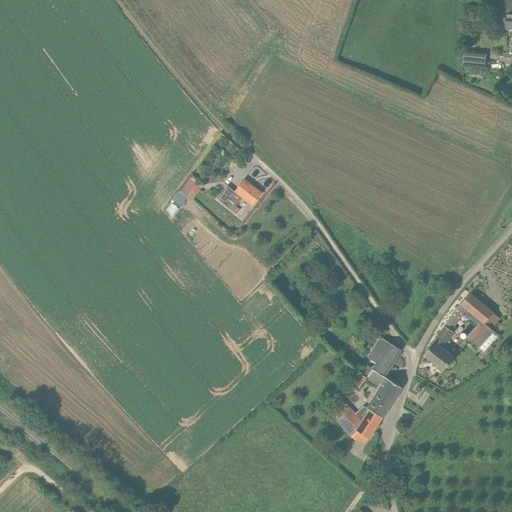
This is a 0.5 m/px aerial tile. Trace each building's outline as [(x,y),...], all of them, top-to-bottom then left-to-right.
[(464,52),(462,66),(486,69),(487,54),(464,52)] [(178,192),(186,197),(195,184),(187,179),(178,192)] [(261,193),(243,179),(234,191),(227,186),(223,192),(217,199),(232,210),(242,197),(252,205),(261,193)] [(484,352),(499,336),(491,329),(500,318),(493,313),(494,313),(470,293),(424,354),(443,370),(455,356),(443,347),(453,332),(452,331),(467,309),(482,322),(468,337),(484,352)] [(372,369),(384,376),(401,349),(381,337),(368,358),(375,362),(372,369)] [(360,389),(366,379),(358,373),(351,383),(360,389)] [(382,417),(394,397),(378,387),(366,407),(382,417)] [(357,432),(368,438),(382,417),(366,407),(364,405),(355,414),(343,400),(329,412),(351,437),(357,432)]
